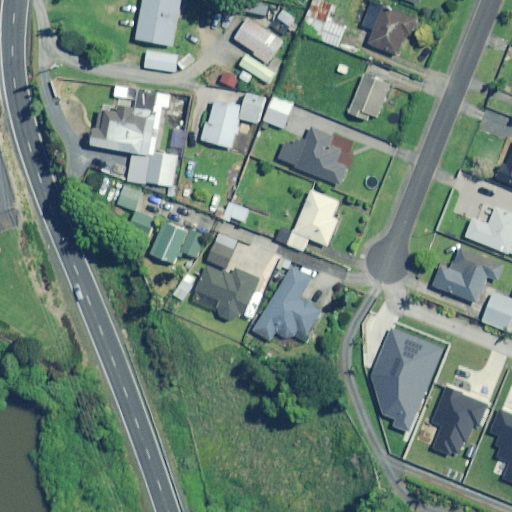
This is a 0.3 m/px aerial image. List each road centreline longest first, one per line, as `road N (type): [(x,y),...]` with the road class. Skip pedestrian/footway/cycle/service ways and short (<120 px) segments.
road 1 (tertiary): [(169,511),(28,148),(11,48),(15,0)]
road 2 (residential): [(387,264),(492,0)]
